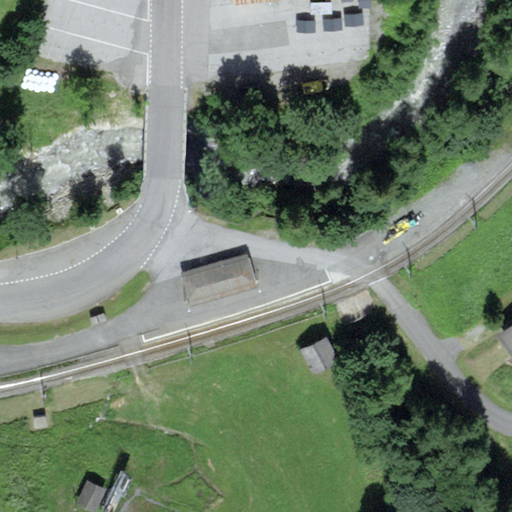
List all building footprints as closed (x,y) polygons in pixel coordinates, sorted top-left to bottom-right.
[(333,184),(296,208),(317,239),(354,215),(333,184)] [(175,268),(186,299),(219,288),(253,276),(242,245),(175,268)] [(511,317),(493,332),(511,358),(511,317)] [(301,342),(312,367),(337,357),(326,332),(301,342)] [(101,482),(83,474),(73,497),(91,505),(101,482)]
